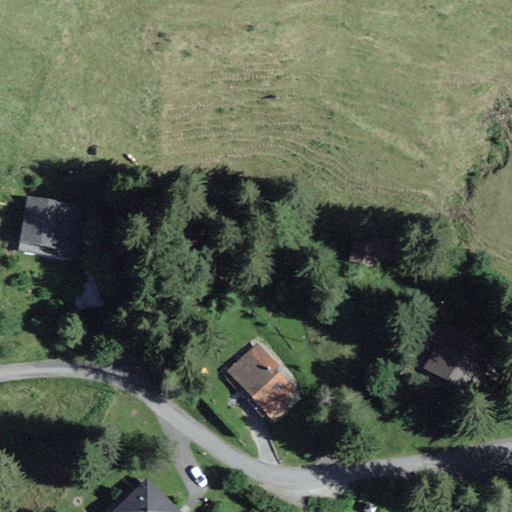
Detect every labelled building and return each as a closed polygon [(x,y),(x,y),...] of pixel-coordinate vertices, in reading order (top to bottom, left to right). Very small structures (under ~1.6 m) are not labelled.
[(89,210),(31,202),(25,251),(83,258),(89,210)] [(384,249),(359,243),(354,263),(378,270),(384,249)] [(498,356),(444,324),(428,350),(439,357),(431,370),(473,396),(498,356)] [(258,343),(229,370),(278,424),(308,396),(258,343)] [(174,511),(146,484),(118,511),(174,511)]
